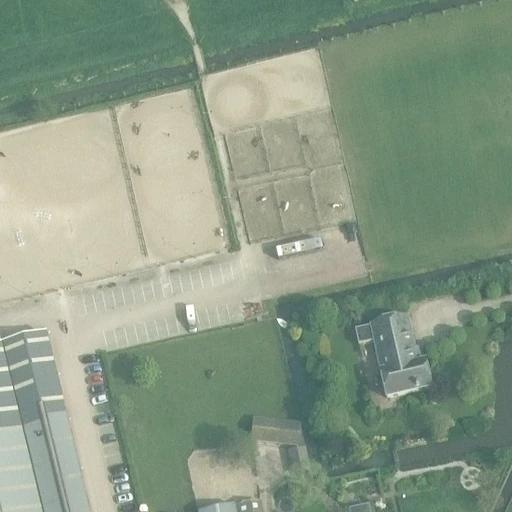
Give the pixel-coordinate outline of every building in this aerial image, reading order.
[(388,401),(432,391),(427,365),(418,367),(408,321),(373,329),(356,333),(360,348),(376,344),(383,375),(382,375),(388,401)] [(0,511),(83,511),(80,496),(85,494),(47,336),(3,346),(0,347),(0,511)] [(301,426),(253,421),(250,443),(298,449),(301,426)] [(288,454),(292,477),(310,474),(305,450),(288,454)] [(198,504),(198,511),(209,511),(209,502),(198,504)]
